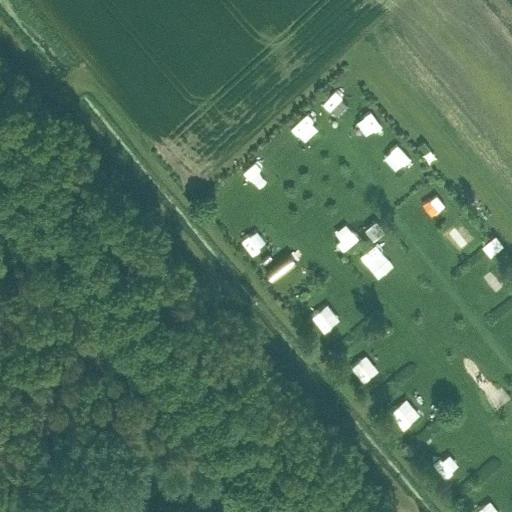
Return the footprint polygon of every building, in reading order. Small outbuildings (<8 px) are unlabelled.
[(444,217),(449,230),(467,223),(462,209),(444,217)] [(414,238),(425,231),(413,212),(402,219),(414,238)] [(375,223),(366,229),(373,238),(382,231),(375,223)] [(491,235),(483,241),(490,250),(498,244),(491,235)] [(374,382),(366,372),(357,379),(365,390),(374,382)]
